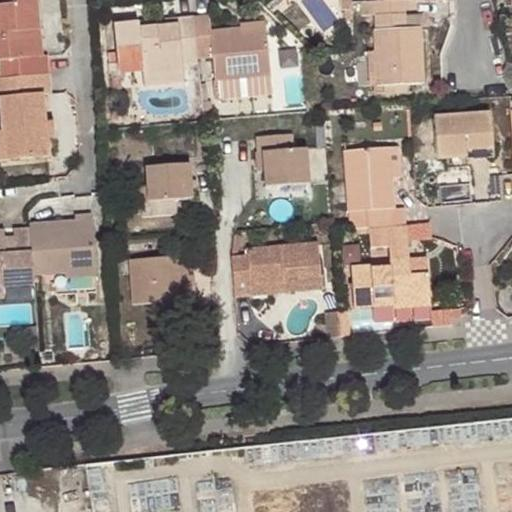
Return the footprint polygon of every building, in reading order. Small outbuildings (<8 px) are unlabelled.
[(0,76),(40,74),(39,56),(32,57),(20,58),(19,36),(30,35),(27,0),(3,0),(4,2),(0,2),(0,76)] [(404,0),(380,0),(373,0),(375,49),(377,84),(383,83),(383,91),(406,90),(405,82),(424,81),(419,25),(406,26),(404,0)] [(212,11),(198,12),(202,53),(216,53),(220,97),(277,91),(271,29),(247,33),(245,22),(214,26),(212,11)] [(191,61),(203,59),(202,53),(198,12),(170,15),(170,20),(156,22),(145,24),(144,18),(119,20),(124,68),(149,65),(150,72),(192,67),(191,61)] [(247,33),(271,29),(270,13),(244,16),(245,22),(247,33)] [(32,57),(30,35),(19,36),(20,58),(32,57)] [(377,84),(375,49),(364,51),(366,84),(377,84)] [(193,77),(192,67),(150,72),(150,81),(193,77)] [(40,74),(0,76),(0,160),(37,158),(36,142),(35,125),(33,95),(42,94),(40,74)] [(440,155),(468,153),(468,146),(495,143),(492,109),(436,113),(440,155)] [(44,124),(35,125),(36,142),(46,141),(44,124)] [(266,147),(265,163),(267,184),(312,181),(310,144),(296,146),(296,130),(259,132),(261,147),(266,147)] [(468,146),(468,153),(469,155),(496,152),(495,143),(468,146)] [(389,146),(392,178),(401,178),(398,144),(389,146)] [(346,147),(351,228),(367,227),(402,224),(401,207),(393,208),(392,178),(389,146),(346,147)] [(151,178),(153,197),(195,193),(192,158),(149,161),(151,178)] [(143,198),(153,197),(151,178),(142,179),(143,198)] [(191,211),(190,198),(147,201),(148,214),(191,211)] [(78,220),(32,222),(32,226),(36,272),(66,272),(66,274),(99,273),(94,213),(78,214),(78,220)] [(406,243),(405,224),(402,224),(367,227),(368,234),(368,246),(386,246),(406,243)] [(0,228),(0,282),(2,282),(2,286),(5,286),(36,284),(36,272),(32,226),(15,227),(16,235),(16,242),(6,243),(6,235),(6,228),(0,228)] [(367,227),(351,228),(351,236),(368,234),(367,227)] [(16,235),(6,235),(6,243),(16,242),(16,235)] [(237,292),(254,290),(253,280),(285,277),(286,288),(324,284),(320,238),(249,242),(250,250),(233,252),(237,292)] [(342,245),(345,264),(364,261),(361,242),(342,245)] [(407,258),(406,243),(386,246),(387,259),(407,258)] [(197,295),(196,280),(189,280),(189,268),(187,250),(130,254),(133,298),(197,295)] [(352,307),(390,304),(390,297),(427,295),(425,273),(408,274),(407,258),(387,259),(388,269),(349,271),(352,307)] [(253,280),(254,290),(286,288),(285,277),(253,280)] [(390,297),(390,304),(390,306),(428,304),(427,295),(390,297)] [(354,327),(396,327),(396,308),(354,308),(354,327)] [(87,510),(86,480),(102,479),(102,469),(63,471),(64,511),(87,510)]
